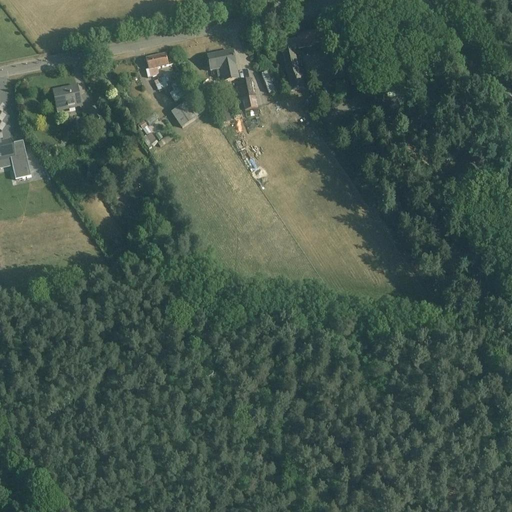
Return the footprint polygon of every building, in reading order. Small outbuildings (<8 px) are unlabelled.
[(280,40),(282,50),(290,91),(305,88),(302,75),(300,75),(294,48),(299,47),(299,49),(315,45),(314,41),(324,39),(322,30),(296,36),(296,37),(280,40)] [(389,43),(402,47),(404,40),(406,41),(408,36),(394,31),(389,43)] [(353,54),(359,62),(361,66),(370,61),(362,48),(353,54)] [(208,58),(210,67),(211,72),(215,72),(216,78),(221,77),(222,83),(238,79),(233,52),(208,58)] [(146,59),(148,69),(148,71),(146,72),(147,79),(156,77),(156,75),(158,75),(157,70),(168,67),(166,55),(146,59)] [(168,95),(173,103),(182,98),(182,97),(188,93),(178,75),(175,77),(178,82),(171,86),(174,92),(168,95)] [(239,85),(242,100),(245,113),(258,110),(252,82),(239,85)] [(53,92),(55,102),(57,109),(69,107),(70,111),(81,108),(77,87),(53,92)] [(436,89),(431,105),(441,108),(444,97),(447,98),(448,93),(446,93),(446,90),(444,90),(443,91),(436,89)] [(170,113),(180,130),(193,122),(183,105),(170,113)] [(88,114),(93,122),(94,125),(95,125),(98,131),(108,126),(104,119),(105,119),(98,108),(88,114)] [(220,111),(223,124),(231,122),(229,109),(220,111)] [(149,131),(153,138),(158,135),(154,128),(149,131)] [(143,145),(152,140),(145,129),(137,134),(143,145)] [(0,162),(11,160),(16,181),(31,178),(23,143),(12,145),(11,141),(1,144),(1,143),(0,143),(0,144),(0,143),(0,162)]
